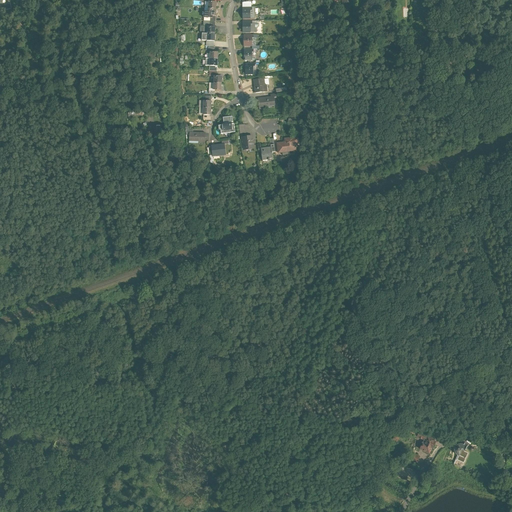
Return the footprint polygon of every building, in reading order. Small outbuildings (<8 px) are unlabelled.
[(351,0),(332,0),(332,1),(337,0),(338,0),(338,2),(341,2),(340,0),(342,0),(343,5),(342,5),(343,7),(342,7),(343,7),(343,14),(350,13),(349,7),(353,6),(353,2),(352,2),(351,0)] [(264,79),(253,80),(254,84),(255,93),(262,92),(267,92),(266,85),(265,85),(264,79)] [(271,98),(262,99),(262,98),(258,99),(259,109),(266,108),(265,106),(275,105),(274,98),(274,97),(271,98)] [(229,125),(220,126),(221,134),(235,132),(234,124),(229,125)] [(192,133),(189,133),(189,140),(198,141),(198,144),(205,144),(205,133),(201,133),(201,134),(192,133)] [(252,137),(242,138),(244,150),(254,149),(252,137)] [(288,140),(285,141),(285,142),(281,143),(281,144),(282,153),(282,155),(290,154),(290,152),(296,151),(295,144),(298,144),(298,139),(293,140),(293,138),(289,138),(290,141),(288,141),(288,140)] [(220,146),(211,147),(212,154),(219,153),(219,156),(226,155),(224,145),(220,145),(220,146)] [(271,148),(261,149),(262,160),(268,159),(268,161),(270,160),(269,159),(273,158),(272,153),(275,152),(274,145),(270,145),(271,148)] [(419,433),(408,428),(407,430),(415,435),(415,436),(417,437),(419,433)] [(436,442),(428,438),(424,445),(422,444),(420,449),(429,454),(431,450),(432,450),(436,442)] [(458,455),(456,460),(459,461),(464,463),(468,453),(465,452),(468,445),(465,443),(464,445),(461,444),(459,445),(457,446),(455,448),(455,450),(455,453),(457,455),(458,455)] [(414,454),(411,459),(416,462),(419,457),(414,454)]
